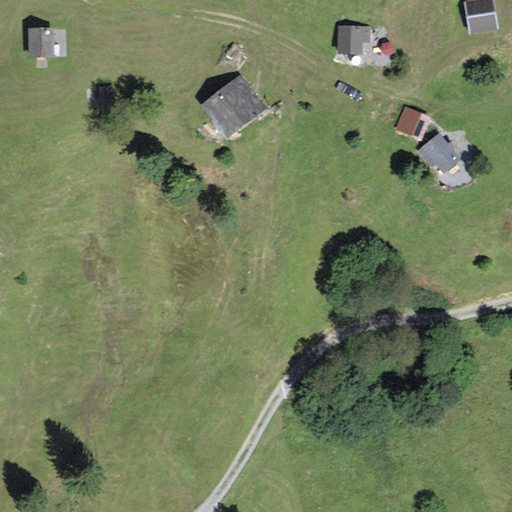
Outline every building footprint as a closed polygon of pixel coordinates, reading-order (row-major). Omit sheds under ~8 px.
[(466,4),(470,35),(497,31),(492,1),(466,4)] [(341,28),(340,53),(360,54),(361,41),(368,41),(369,29),(341,28)] [(31,31),(31,57),(52,56),(51,31),(31,31)] [(207,107),(228,134),(255,113),(243,98),(250,92),(241,81),(207,107)] [(100,88),(101,103),(113,102),(112,87),(100,88)] [(255,113),(262,107),(250,92),(243,98),(255,113)] [(413,117),(407,133),(421,139),(427,123),(413,117)] [(437,164),(443,172),(459,159),(439,136),(420,152),(433,168),(437,164)]
